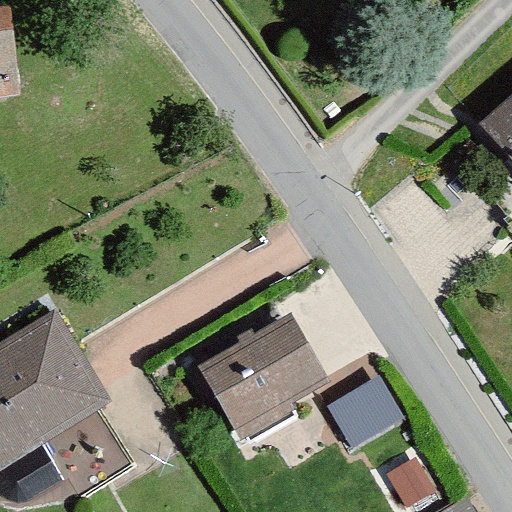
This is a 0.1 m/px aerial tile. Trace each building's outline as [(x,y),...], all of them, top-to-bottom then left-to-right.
[(0,105),(10,105),(4,49),(0,49),(0,105)] [(511,183),(511,101),(472,135),(511,183)] [(191,374),(237,447),(330,389),(285,317),(191,374)] [(0,474),(107,412),(52,318),(0,348),(0,474)] [(380,374),(330,405),(355,445),(405,413),(380,374)]
